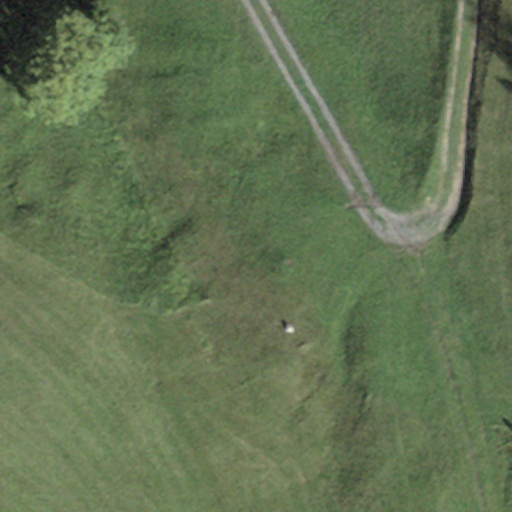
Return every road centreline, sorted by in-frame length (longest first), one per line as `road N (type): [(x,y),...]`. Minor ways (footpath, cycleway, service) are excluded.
road 1 (track): [(384,216),(460,368),(492,511)]
road 2 (track): [(384,216),(419,219),(443,202),(464,0)]
road 3 (track): [(256,0),(384,216)]
